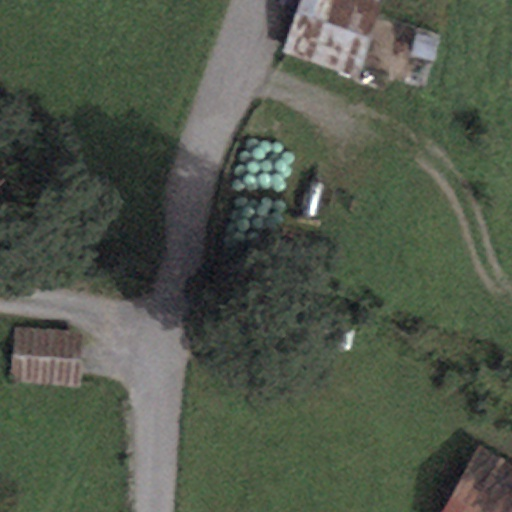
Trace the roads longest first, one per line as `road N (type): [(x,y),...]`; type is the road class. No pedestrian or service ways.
road 1 (unclassified): [(252,0),(185,228),(167,332),(153,511)]
road 2 (track): [(167,332),(0,304)]
